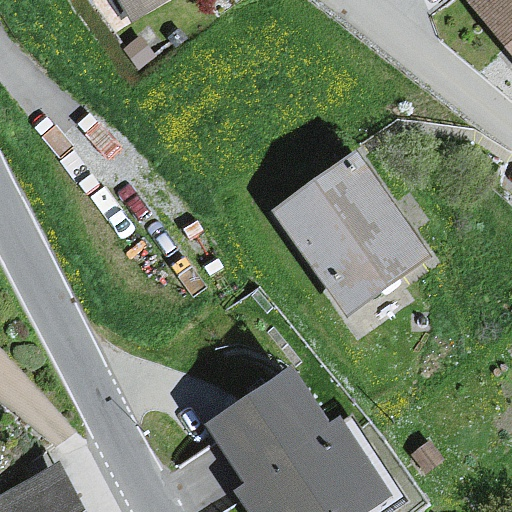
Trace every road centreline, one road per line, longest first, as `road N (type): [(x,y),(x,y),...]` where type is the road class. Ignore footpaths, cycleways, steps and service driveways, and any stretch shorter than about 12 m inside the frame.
road 1 (tertiary): [(0,205),(160,511)]
road 2 (residential): [(511,140),(344,0)]
